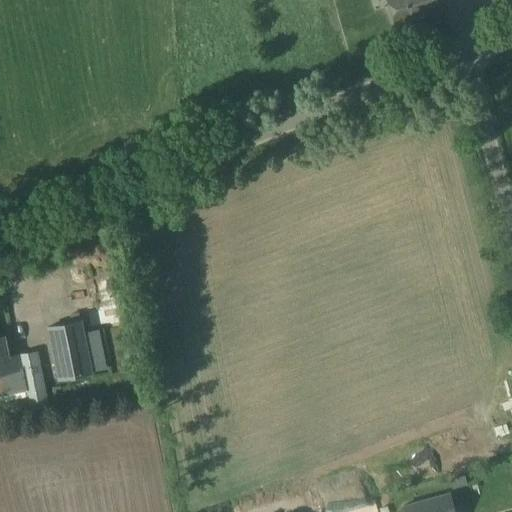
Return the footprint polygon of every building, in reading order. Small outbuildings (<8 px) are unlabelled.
[(441,0),(387,0),(395,26),(445,12),(441,0)] [(86,279),(63,282),(64,291),(87,288),(86,279)] [(57,380),(90,373),(80,322),(47,329),(57,380)] [(11,351),(7,351),(4,337),(0,337),(0,394),(0,396),(27,391),(30,410),(48,406),(38,353),(12,358),(11,351)] [(452,511),(447,491),(400,504),(402,511),(452,511)]
